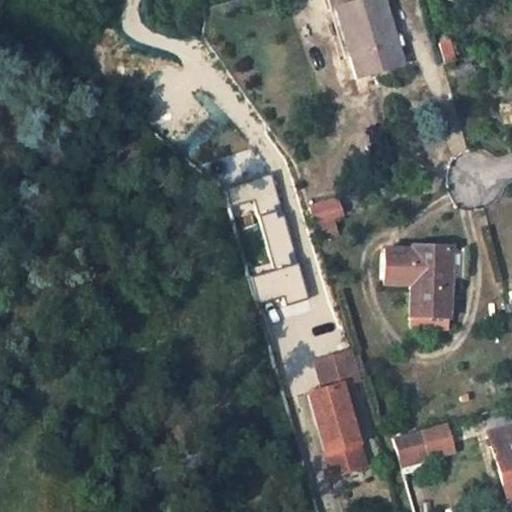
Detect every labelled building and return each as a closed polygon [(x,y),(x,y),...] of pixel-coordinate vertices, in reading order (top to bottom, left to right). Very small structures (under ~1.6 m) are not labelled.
[(399,64),(381,0),(324,0),(327,11),(336,9),(356,77),(399,64)] [(438,54),(444,73),(457,69),(451,50),(438,54)] [(307,300),(271,174),(224,187),(231,211),(255,205),(277,280),(253,287),(258,304),(282,297),(285,306),(307,300)] [(329,220),(339,217),(334,200),(308,208),(313,225),(329,220)] [(329,220),(313,225),(318,240),(333,236),(329,220)] [(446,319),(447,319),(448,280),(450,248),(411,247),(411,251),(384,249),(383,284),(410,285),(409,317),(446,319)] [(450,248),(448,280),(462,281),(463,249),(450,248)] [(446,319),(409,317),(409,329),(446,330),(446,319)] [(362,468),(338,387),(359,380),(350,352),(314,362),(322,390),(307,394),(331,477),(362,468)] [(486,434),(511,426),(511,413),(482,422),(486,434)] [(420,431),(428,457),(452,451),(444,424),(420,431)] [(511,426),(486,434),(505,500),(506,500),(511,498),(511,426)] [(399,465),(428,457),(420,431),(391,439),(399,465)]
